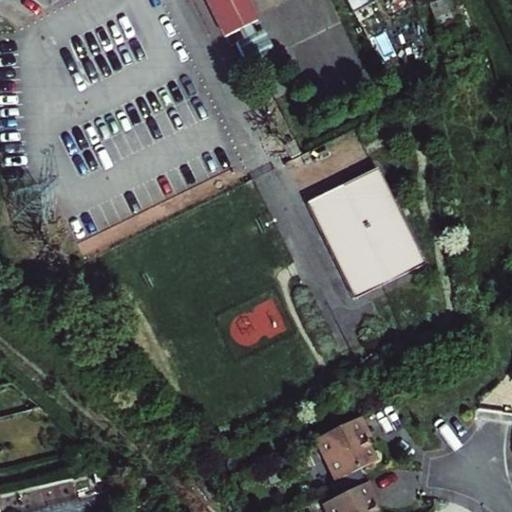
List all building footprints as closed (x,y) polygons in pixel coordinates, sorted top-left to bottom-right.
[(240,22),(248,19),(246,15),(238,0),(196,0),(214,35),(231,27),(235,36),(227,41),(237,62),(243,60),(264,49),(254,28),(245,32),(240,22)] [(238,0),(246,15),(277,0),(238,0)] [(349,0),(335,0),(342,14),(354,9),(349,0)] [(287,149),(278,154),(284,167),(293,163),(287,149)] [(321,156),(311,161),(314,167),(323,162),(321,156)] [(411,276),(365,181),(298,215),(344,311),(411,276)] [(363,425),(316,448),(337,490),(377,470),(366,449),(364,443),(370,439),(363,425)] [(370,439),(364,443),(366,449),(373,446),(370,439)] [(98,479),(113,491),(125,489),(104,470),(98,479)] [(231,490),(219,495),(229,505),(236,502),(231,490)] [(366,490),(321,511),(368,511),(367,508),(373,505),(366,490)]
